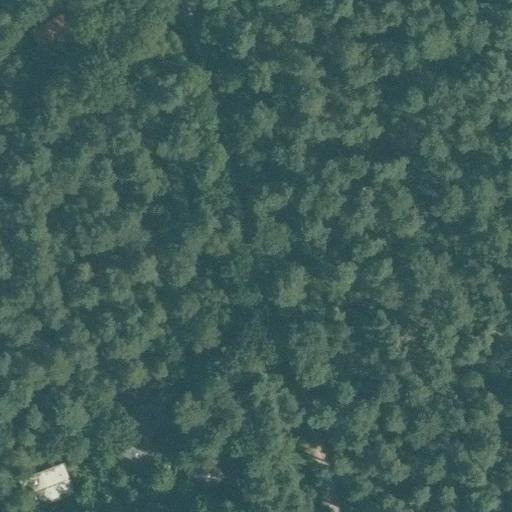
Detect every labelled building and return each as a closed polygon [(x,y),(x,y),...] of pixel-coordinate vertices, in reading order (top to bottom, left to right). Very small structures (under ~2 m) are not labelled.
[(62,14),(34,29),(41,45),(70,29),(62,14)] [(196,394),(193,396),(199,406),(208,401),(202,391),(200,392),(199,389),(194,392),(196,394)] [(155,426),(132,417),(115,457),(138,467),(155,426)] [(113,424),(99,430),(104,442),(118,436),(113,424)] [(64,446),(71,466),(86,461),(79,441),(64,446)] [(199,481),(208,491),(239,465),(230,455),(199,481)] [(62,463),(19,479),(30,506),(72,490),(62,463)]
